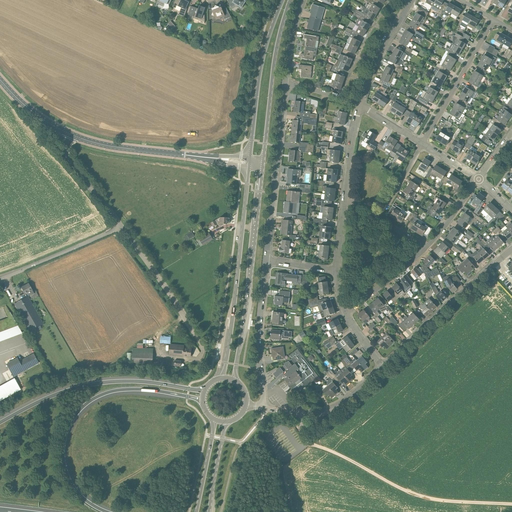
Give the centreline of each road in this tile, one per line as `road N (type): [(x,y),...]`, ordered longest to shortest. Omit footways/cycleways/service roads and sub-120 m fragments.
road 1 (motorway): [(106,511),(76,491),(65,469),(66,432),(80,409),(118,390),(201,401)]
road 2 (track): [(511,503),(442,501),(403,490),(309,443),(301,412)]
road 3 (secondary): [(235,380),(262,164)]
road 4 (motorway): [(204,389),(84,384),(0,422)]
road 5 (secondary): [(248,167),(221,377)]
road 6 (residential): [(265,260),(284,83)]
road 7 (residential): [(382,365),(511,248)]
road 8 (residential): [(185,359),(200,361),(201,345),(121,227)]
road 9 (secondary): [(262,164),(276,44),(290,0)]
road 10 (secondary): [(282,0),(262,56),(249,157)]
road 11 (secondary): [(221,159),(69,134)]
road 12 (residential): [(264,407),(258,326),(265,260)]
road 13 (residential): [(421,143),(493,19)]
road 14 (residential): [(264,407),(329,409),(382,365)]
road 15 (residential): [(0,277),(121,227)]
